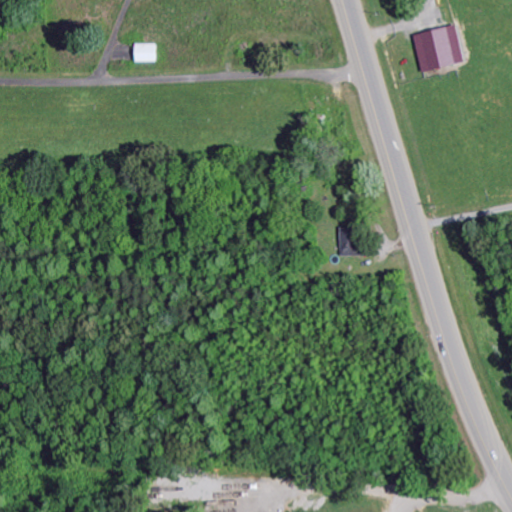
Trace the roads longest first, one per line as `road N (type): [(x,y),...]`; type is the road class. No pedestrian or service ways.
road 1 (secondary): [(511,496),(444,336),(342,0)]
road 2 (residential): [(0,83),(365,75)]
